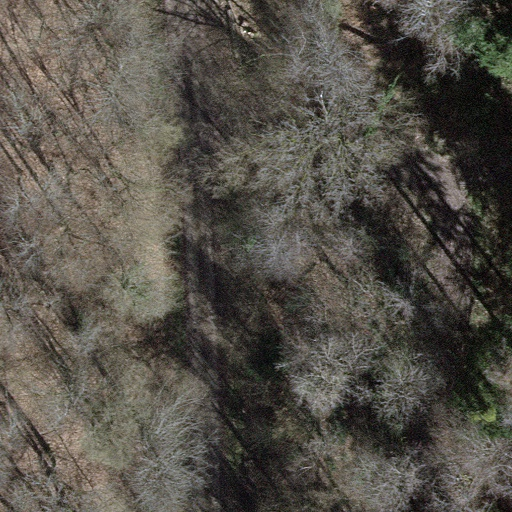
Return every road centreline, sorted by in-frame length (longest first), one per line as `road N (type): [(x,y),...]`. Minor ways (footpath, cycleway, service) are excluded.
road 1 (track): [(388,155),(464,271),(436,383),(437,511)]
road 2 (track): [(211,511),(204,131)]
road 3 (track): [(511,129),(388,155),(204,131)]
road 4 (track): [(204,131),(190,0)]
